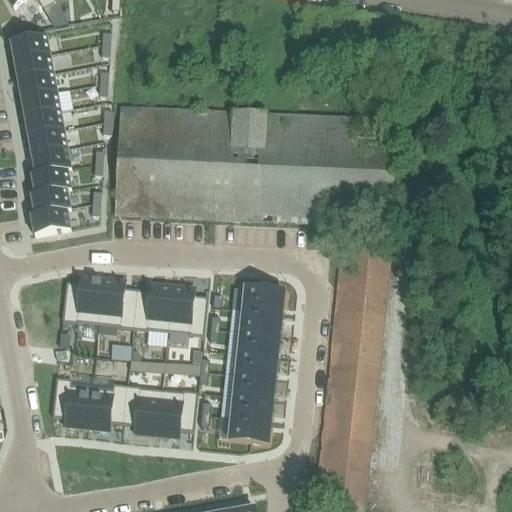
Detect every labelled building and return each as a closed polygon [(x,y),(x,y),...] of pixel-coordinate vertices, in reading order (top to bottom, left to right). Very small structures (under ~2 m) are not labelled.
[(7,0),(14,12),(35,0),(36,0),(44,13),(56,6),(52,0),(7,0)] [(113,3),(112,14),(120,15),(121,3),(113,3)] [(104,37),(103,49),(111,49),(112,37),(104,37)] [(48,38),(11,45),(15,65),(51,58),(48,38)] [(103,49),(103,61),(110,61),(111,49),(103,49)] [(51,58),(15,65),(19,84),(55,77),(51,58)] [(102,76),(101,88),(109,89),(109,77),(102,76)] [(55,77),(19,84),(22,103),(58,96),(55,77)] [(101,88),(100,100),(108,101),(109,89),(101,88)] [(58,96),(22,103),(26,122),(62,115),(58,96)] [(117,217),(342,227),(393,230),(396,159),(359,156),(361,123),(122,112),(117,217)] [(62,115),(26,122),(29,140),(65,134),(62,115)] [(105,115),(104,127),(112,127),(113,115),(105,115)] [(104,127),(104,138),(112,139),(112,127),(104,127)] [(65,134),(29,140),(33,159),(69,153),(65,134)] [(36,178),(32,178),(32,179),(72,172),(69,153),(33,159),(36,178)] [(97,155),(96,167),(104,168),(105,156),(97,155)] [(96,167),(95,179),(103,180),(104,168),(96,167)] [(36,198),(32,199),(72,192),(68,173),(72,172),(32,179),(36,198)] [(35,218),(32,219),(72,212),(68,193),(72,193),(72,192),(32,199),(35,218)] [(94,196),(93,208),(101,208),(102,196),(94,196)] [(93,208),(93,220),(101,220),(101,208),(93,208)] [(72,212),(32,219),(35,240),(72,233),(68,213),(72,213),(72,212)] [(344,243),(342,263),(316,511),(319,511),(364,511),(391,249),(344,243)] [(68,287),(63,326),(79,328),(79,327),(99,329),(104,283),(82,281),(81,289),(68,287)] [(104,283),(99,329),(120,331),(120,332),(134,334),(138,295),(126,293),(127,285),(104,283)] [(138,295),(134,334),(148,335),(148,334),(169,336),(174,290),(151,288),(150,296),(138,295)] [(174,290),(169,336),(189,338),(189,340),(205,341),(209,302),(195,301),(196,293),(174,290)] [(247,292),(244,314),(283,319),(285,296),(247,292)] [(215,299),(214,311),(222,312),(223,300),(215,299)] [(244,314),(242,336),(281,340),(283,319),(244,314)] [(213,320),(212,332),(220,333),(221,321),(213,320)] [(212,332),(210,344),(218,345),(220,333),(212,332)] [(242,336),(240,357),(278,361),(281,340),(242,336)] [(133,353),(132,361),(141,362),(141,357),(138,353),(133,353)] [(194,355),(193,367),(201,368),(202,356),(194,355)] [(240,357),(238,379),(276,383),(278,361),(240,357)] [(131,362),(130,373),(142,374),(143,363),(131,362)] [(202,363),(201,375),(209,376),(210,364),(202,363)] [(189,368),(188,379),(200,380),(201,375),(201,369),(189,368)] [(200,380),(200,387),(208,388),(209,376),(201,375),(200,380)] [(238,379),(235,400),(274,404),(276,383),(238,379)] [(57,382),(53,422),(67,423),(66,431),(88,433),(93,392),(72,390),(73,384),(57,382)] [(93,392),(88,433),(111,436),(112,428),(124,429),(128,390),(114,388),(113,394),(93,392)] [(128,390),(124,429),(136,430),(136,438),(158,441),(163,395),(142,393),(142,391),(128,390)] [(163,395),(158,441),(180,443),(181,435),(195,436),(199,397),(183,396),(183,397),(163,395)] [(235,400),(233,422),(271,426),(274,404),(235,400)] [(204,407),(202,419),(210,420),(212,408),(204,407)] [(202,419),(201,431),(209,431),(210,420),(202,419)] [(233,422),(231,444),(269,448),(271,426),(233,422)]
